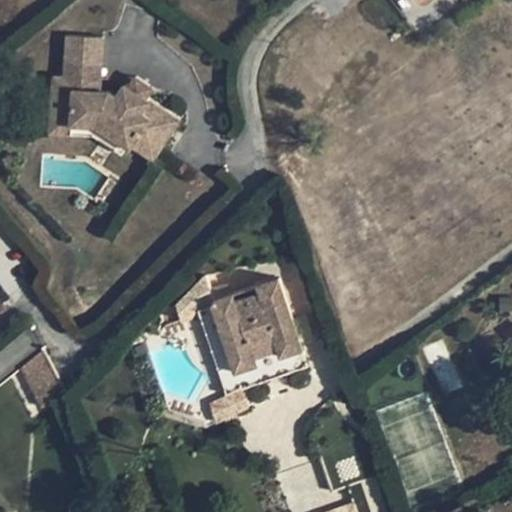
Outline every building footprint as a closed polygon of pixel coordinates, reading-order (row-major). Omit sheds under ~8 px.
[(154,161),(180,122),(148,101),(155,90),(137,78),(129,89),(125,86),(118,98),(111,92),(102,90),(104,39),(68,38),(67,79),(54,78),(52,135),(73,135),(74,130),(102,131),(154,161)] [(207,274),(177,304),(182,320),(192,317),(198,306),(214,301),(215,301),(207,274)] [(215,301),(214,301),(222,325),(234,362),(243,388),(244,388),(266,380),(257,355),(278,347),(286,374),(309,366),(279,278),(215,301)] [(207,331),(218,368),(234,362),(222,325),(207,331)] [(278,347),(257,355),(266,380),(286,374),(278,347)] [(45,348),(22,367),(42,407),(68,393),(45,348)] [(243,388),(211,403),(217,422),(250,406),(244,388),(243,388)] [(351,449),(321,460),(331,492),(361,482),(351,449)]
